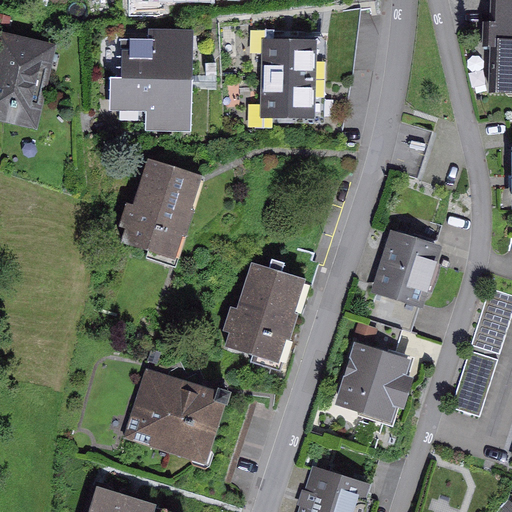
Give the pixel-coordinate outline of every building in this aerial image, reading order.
[(511,0),(497,0),(493,77),(511,78),(511,0)] [(276,103),(326,104),(327,19),(278,18),(276,103)] [(121,43),(119,75),(187,78),(189,35),(150,33),(149,45),(121,43)] [(0,36),(0,116),(33,123),(49,48),(0,36)] [(185,125),(187,78),(119,75),(118,106),(152,107),(152,124),(185,125)] [(173,253),(195,177),(152,165),(138,212),(130,209),(121,238),(173,253)] [(440,235),(392,219),(373,277),(421,293),(440,235)] [(283,351),(307,271),(256,256),(232,336),(283,351)] [(457,413),(484,420),(511,312),(511,300),(488,294),(457,413)] [(412,347),(359,329),(339,389),(392,407),(412,347)] [(222,399),(151,376),(132,435),(202,459),(222,399)] [(357,511),(370,469),(316,453),(299,511),(357,511)] [(484,511),(511,511),(511,490),(507,487),(484,511)] [(139,511),(141,507),(101,495),(95,511),(139,511)]
